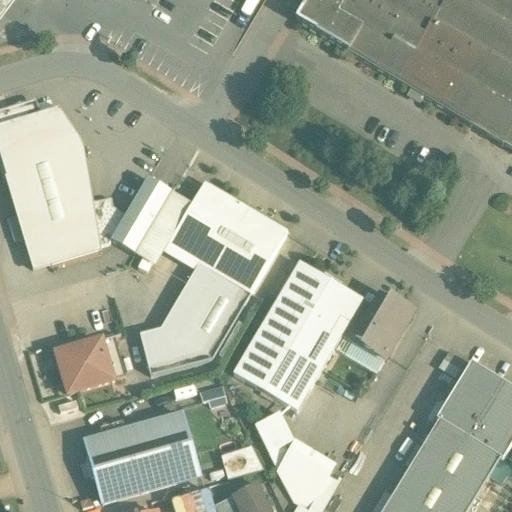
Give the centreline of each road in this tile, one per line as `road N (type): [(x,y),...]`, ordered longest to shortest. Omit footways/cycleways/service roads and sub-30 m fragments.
road 1 (residential): [(204,136),(511,337)]
road 2 (residential): [(0,82),(41,69),(105,73),(204,136)]
road 3 (tertiary): [(0,357),(44,511)]
road 4 (residential): [(204,136),(285,0)]
